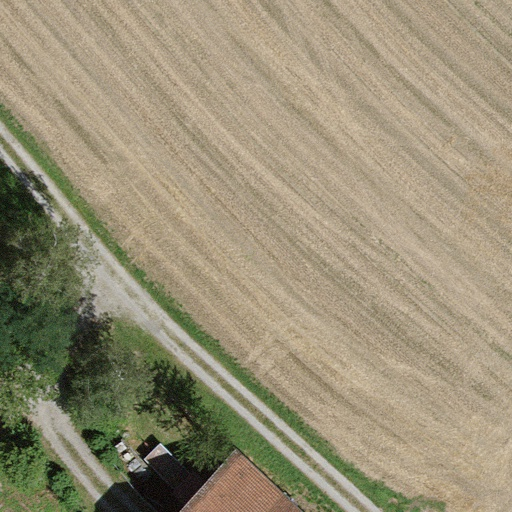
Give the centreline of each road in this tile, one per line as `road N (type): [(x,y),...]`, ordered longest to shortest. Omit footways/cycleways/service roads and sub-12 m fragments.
road 1 (track): [(155,323),(360,511)]
road 2 (track): [(155,323),(0,146)]
